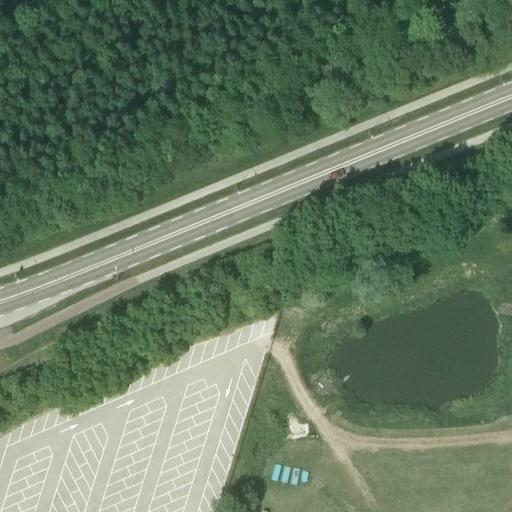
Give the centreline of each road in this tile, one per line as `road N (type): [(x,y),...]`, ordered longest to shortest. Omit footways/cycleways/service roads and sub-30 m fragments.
road 1 (secondary): [(0,303),(511,96)]
road 2 (track): [(266,347),(280,353),(325,427),(344,435),(416,444),(511,437)]
